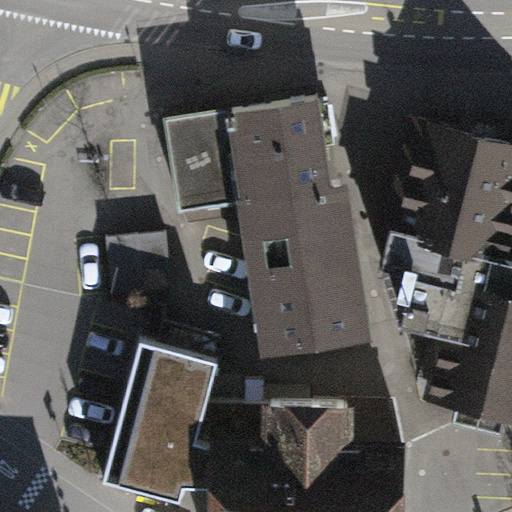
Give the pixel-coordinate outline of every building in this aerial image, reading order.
[(336,98),(177,124),(192,212),(248,202),(351,184),(336,98)] [(511,139),(422,117),(396,216),(409,220),(399,261),(412,326),(459,337),(447,391),(511,406),(511,139)] [(365,183),(248,202),(276,357),(390,334),(365,183)] [(165,236),(108,242),(113,295),(171,289),(165,236)] [(217,368),(142,348),(105,486),(180,506),(217,368)] [(358,414),(263,410),(262,449),(214,448),(211,511),(403,511),(405,454),(357,453),(358,414)]
